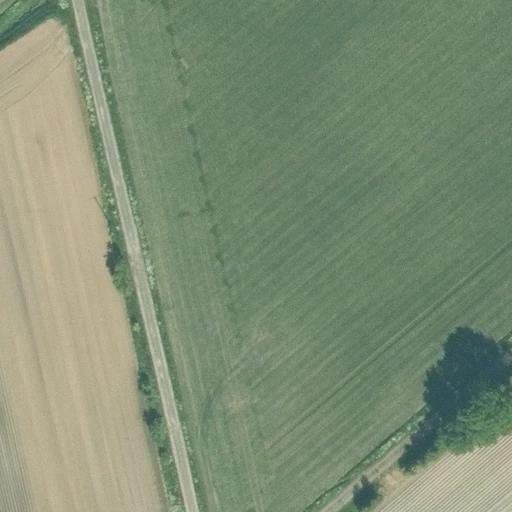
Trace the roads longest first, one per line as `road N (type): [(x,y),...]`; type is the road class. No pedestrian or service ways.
road 1 (unclassified): [(78,0),(197,511)]
road 2 (unclassified): [(511,352),(323,511)]
